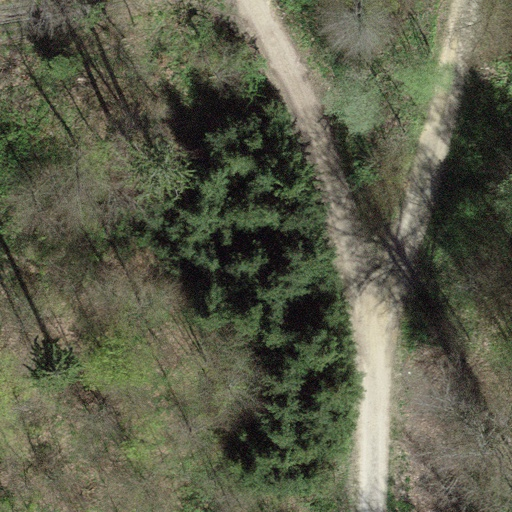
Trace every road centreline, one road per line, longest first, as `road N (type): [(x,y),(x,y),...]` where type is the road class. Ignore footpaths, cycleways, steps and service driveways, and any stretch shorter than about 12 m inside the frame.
road 1 (track): [(374,511),(386,306),(238,0)]
road 2 (track): [(386,306),(468,0)]
